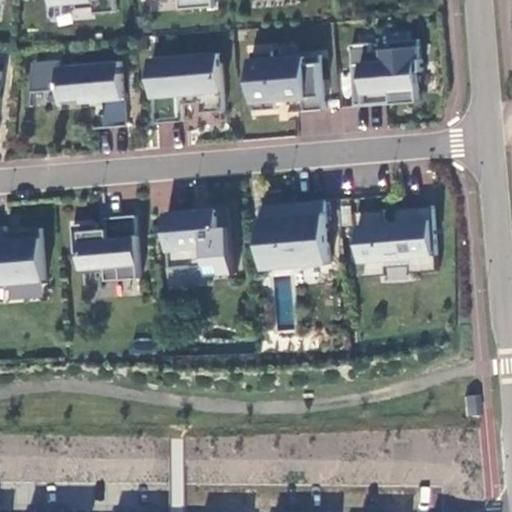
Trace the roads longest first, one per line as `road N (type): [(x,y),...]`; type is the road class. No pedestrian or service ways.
road 1 (residential): [(0,183),(491,139)]
road 2 (residential): [(491,139),(511,389)]
road 3 (residential): [(479,0),(491,139)]
